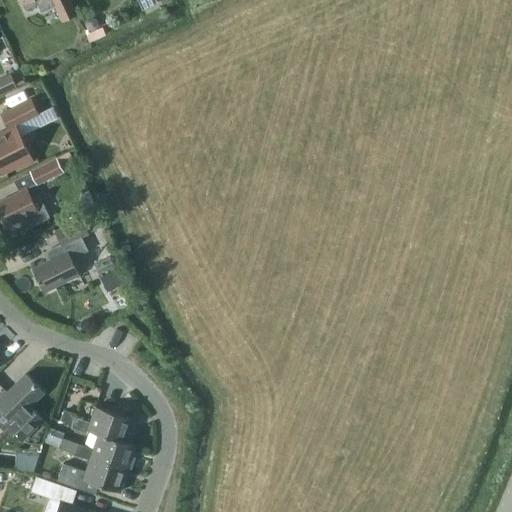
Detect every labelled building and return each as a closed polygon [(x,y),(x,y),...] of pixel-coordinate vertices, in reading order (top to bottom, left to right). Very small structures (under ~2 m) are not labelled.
[(77,14),(70,0),(20,0),(26,11),(38,5),(42,12),(55,6),(62,21),(77,14)] [(98,23),(96,18),(91,16),(86,18),(84,23),(86,28),(91,30),(96,28),(98,23)] [(0,93),(16,86),(10,73),(0,77),(0,93)] [(31,100),(1,115),(9,129),(3,132),(0,133),(0,172),(2,176),(33,160),(16,126),(39,115),(31,100)] [(37,185),(63,172),(56,157),(29,170),(37,185)] [(39,195),(32,199),(26,188),(0,200),(0,212),(7,226),(20,219),(25,229),(49,217),(39,195)] [(88,251),(81,238),(88,234),(81,219),(55,232),(62,247),(63,247),(65,251),(55,255),(56,258),(32,269),(44,293),(80,275),(72,259),(88,251)] [(107,273),(114,287),(127,280),(120,266),(107,273)] [(6,426),(22,442),(44,420),(30,405),(43,392),(25,373),(6,392),(5,390),(0,394),(0,404),(13,418),(6,426)] [(87,430),(98,433),(123,442),(124,441),(131,418),(95,406),(89,421),(74,416),(70,427),(86,433),(87,430)] [(63,437),(64,432),(48,427),(43,442),(59,447),(63,437)] [(59,449),(89,459),(90,455),(127,468),(135,445),(124,441),(123,442),(98,433),(93,448),(63,437),(59,447),(59,449)] [(40,452),(41,444),(31,443),(28,450),(39,452),(40,452)] [(32,471),(39,452),(28,450),(17,449),(14,469),(32,471)] [(62,463),(56,480),(94,494),(98,484),(119,491),(127,468),(90,455),(89,459),(85,470),(62,463)] [(92,511),(65,503),(70,488),(35,476),(30,491),(60,501),(56,511),(92,511)]
